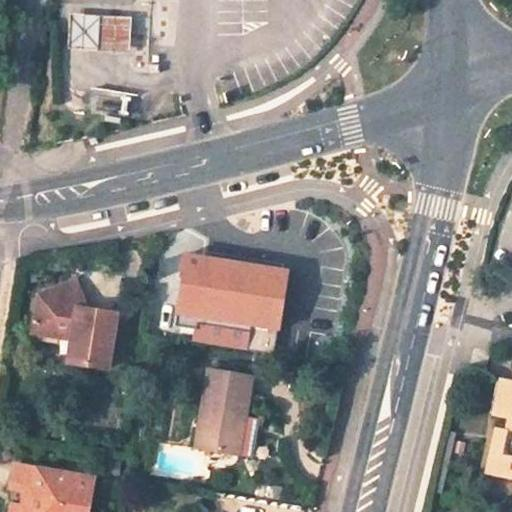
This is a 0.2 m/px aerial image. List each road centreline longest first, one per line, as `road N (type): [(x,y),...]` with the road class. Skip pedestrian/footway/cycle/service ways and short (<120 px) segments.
road 1 (tertiary): [(17,202),(365,121),(448,94)]
road 2 (tertiary): [(448,94),(435,218),(365,511)]
road 3 (residential): [(17,202),(32,0)]
